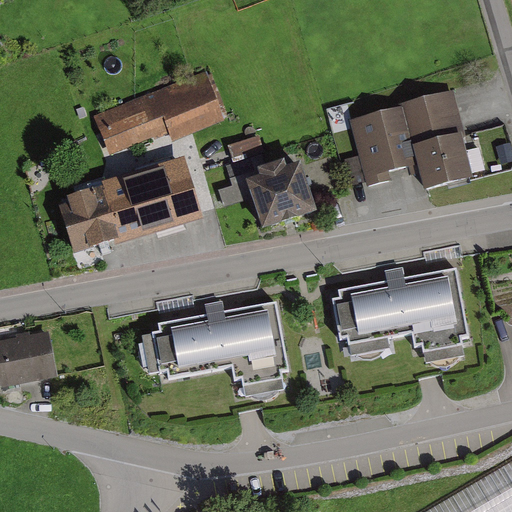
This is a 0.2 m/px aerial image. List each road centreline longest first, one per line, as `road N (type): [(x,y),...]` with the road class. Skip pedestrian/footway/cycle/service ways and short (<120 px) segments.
road 1 (residential): [(0,311),(511,219)]
road 2 (residential): [(151,454),(207,465),(278,459),(511,411)]
road 3 (residential): [(0,420),(151,454)]
